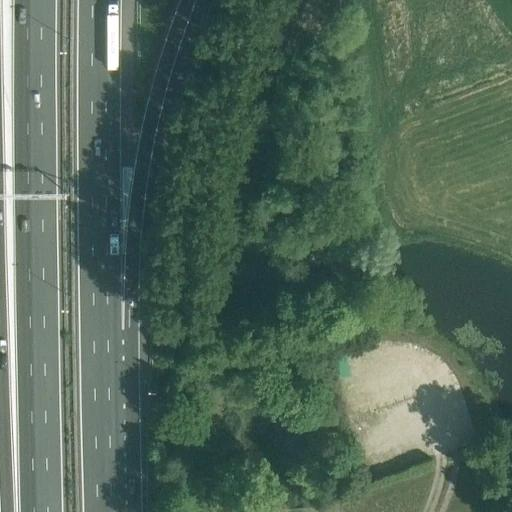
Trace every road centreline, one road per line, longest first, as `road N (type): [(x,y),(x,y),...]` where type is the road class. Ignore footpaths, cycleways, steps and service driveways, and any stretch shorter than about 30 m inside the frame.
road 1 (motorway): [(34,0),(43,511)]
road 2 (motorway): [(101,330),(188,0)]
road 3 (motorway): [(101,330),(100,0)]
road 4 (motorway): [(0,232),(27,511)]
road 5 (motorway): [(106,511),(101,330)]
